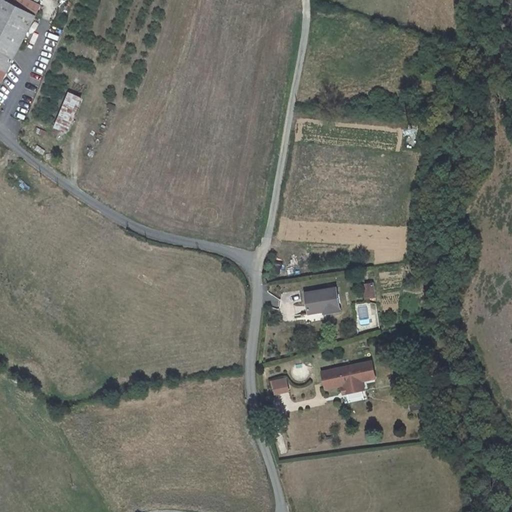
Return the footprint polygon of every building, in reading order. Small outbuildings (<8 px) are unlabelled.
[(0,0),(0,68),(7,72),(36,16),(4,0),(0,0)] [(28,0),(4,0),(36,16),(41,6),(28,0)] [(55,127),(67,133),(81,98),(69,93),(55,127)] [(372,284),(368,285),(364,285),(366,298),(373,297),(372,284)] [(324,314),(341,311),(336,288),(305,294),(309,314),(324,311),(324,314)] [(322,372),(326,390),(345,386),(346,392),(366,388),(364,381),(376,378),(372,361),(322,372)] [(428,384),(426,374),(416,376),(418,386),(428,384)] [(286,376),(271,380),(274,395),(290,391),(286,376)] [(421,398),(410,400),(411,411),(423,409),(421,398)]
